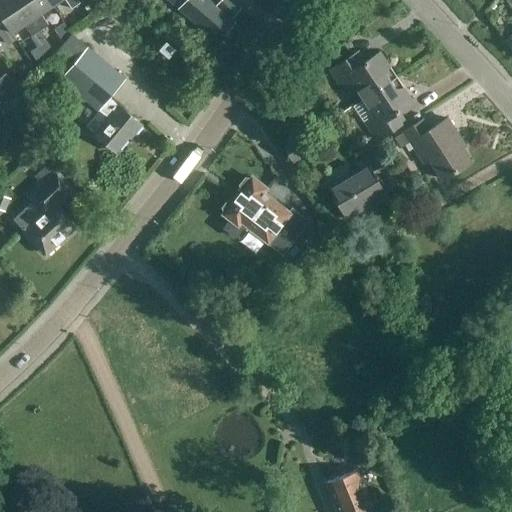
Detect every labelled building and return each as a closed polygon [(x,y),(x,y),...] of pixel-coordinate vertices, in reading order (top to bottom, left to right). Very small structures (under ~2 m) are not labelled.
[(0,0),(0,14),(12,32),(23,25),(31,36),(40,31),(18,0),(0,0)] [(47,0),(18,0),(40,31),(48,25),(40,13),(52,6),(47,0)] [(77,0),(47,0),(52,6),(60,0),(64,0),(71,10),(80,4),(77,0)] [(85,0),(93,11),(100,6),(95,0),(85,0)] [(170,0),(218,40),(236,19),(232,17),(243,4),(237,0),(170,0)] [(0,14),(0,35),(7,45),(16,39),(12,32),(0,14)] [(126,78),(88,46),(61,78),(98,110),(99,109),(109,117),(95,133),(116,151),(132,131),(134,133),(141,124),(110,97),(126,78)] [(352,82),(363,99),(396,77),(380,52),(359,65),(353,55),(330,70),(342,89),(352,82)] [(413,102),(396,77),(363,99),(374,116),(364,122),(377,141),(400,126),(393,115),(413,102)] [(0,82),(0,93),(9,95),(11,84),(0,82)] [(38,114),(27,98),(17,106),(28,121),(38,114)] [(284,119),(273,126),(281,138),(292,132),(284,119)] [(409,151),(414,148),(424,164),(430,160),(442,180),(470,162),(457,142),(461,140),(447,119),(429,130),(423,120),(404,132),(395,138),(401,148),(405,146),(409,151)] [(303,132),(284,143),(293,160),(313,149),(303,132)] [(361,168),(329,187),(348,219),(385,196),(376,181),(387,174),(374,153),(358,163),(361,168)] [(77,225),(57,203),(73,188),(56,170),(29,195),(44,212),(24,230),(46,254),(77,225)] [(225,206),(226,212),(225,214),(232,219),(225,228),(237,237),(244,228),(247,230),(249,227),(269,241),(284,222),(300,234),(308,224),(292,212),(291,213),(264,193),(268,188),(254,177),(252,179),(247,177),(242,184),(245,189),(243,191),(240,189),(234,197),(236,199),(234,201),(229,200),(225,206)] [(0,210),(5,212),(10,199),(0,194),(0,210)] [(311,253),(303,264),(312,272),(321,261),(311,253)] [(376,511),(358,469),(326,482),(338,511),(376,511)]
